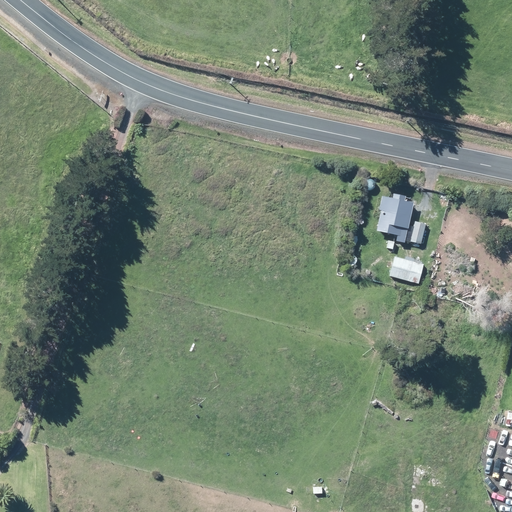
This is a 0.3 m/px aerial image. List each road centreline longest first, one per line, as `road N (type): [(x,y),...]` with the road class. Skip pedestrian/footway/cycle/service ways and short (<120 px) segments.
road 1 (tertiary): [(511,169),(190,102),(131,81),(19,0)]
road 2 (unknown): [(131,81),(118,147),(23,428),(0,458)]
